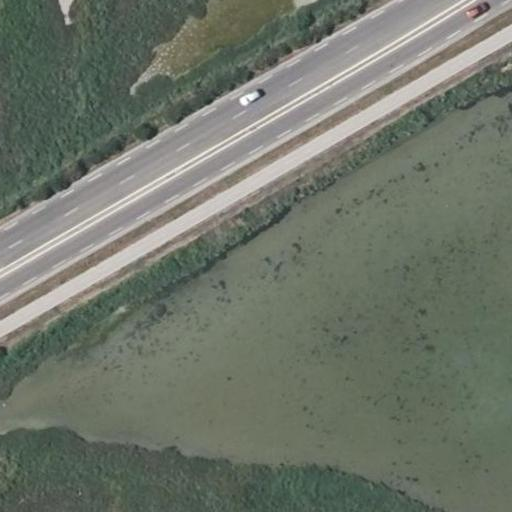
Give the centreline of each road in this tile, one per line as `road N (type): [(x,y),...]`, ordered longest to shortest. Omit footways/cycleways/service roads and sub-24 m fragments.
road 1 (primary): [(0,283),(481,0)]
road 2 (primary): [(431,0),(0,247)]
